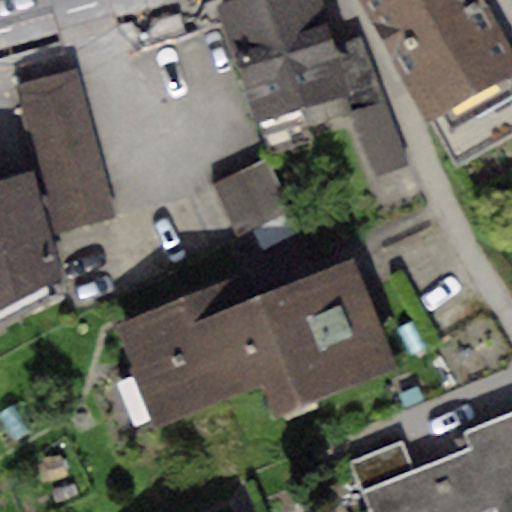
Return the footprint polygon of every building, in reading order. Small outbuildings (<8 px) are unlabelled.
[(319,0),(229,0),(213,5),(261,155),(317,140),(312,125),(347,114),(383,103),(356,40),(332,46),(319,0)] [(511,0),(365,0),(457,168),(511,138),(511,46),(509,40),(511,38),(511,0)] [(77,69),(15,86),(36,167),(53,232),(115,216),(77,69)] [(383,103),(347,114),(371,179),(406,167),(383,103)] [(259,164),(211,186),(236,240),(284,218),(259,164)] [(53,232),(36,167),(0,180),(0,309),(66,276),(53,232)] [(226,281),(118,325),(157,422),(260,381),(275,418),(398,369),(352,255),(235,302),(226,281)] [(400,443),(349,463),(369,511),(484,511),(496,507),(497,511),(511,511),(511,414),(464,434),(470,447),(412,471),(400,443)]
